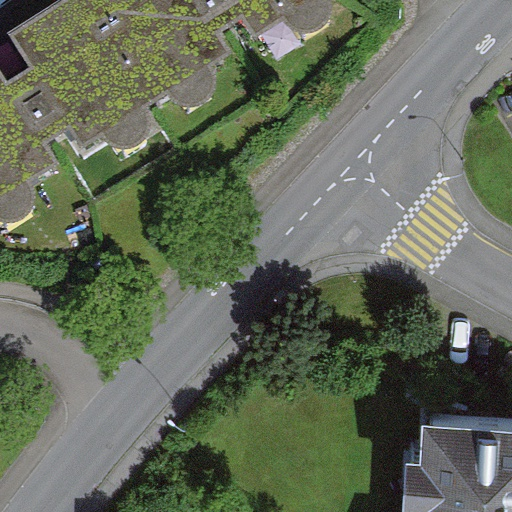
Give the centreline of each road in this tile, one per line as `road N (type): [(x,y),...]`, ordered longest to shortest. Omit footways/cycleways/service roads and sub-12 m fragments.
road 1 (residential): [(49,511),(115,415),(347,169)]
road 2 (residential): [(347,169),(502,0)]
road 3 (residential): [(347,169),(511,277)]
